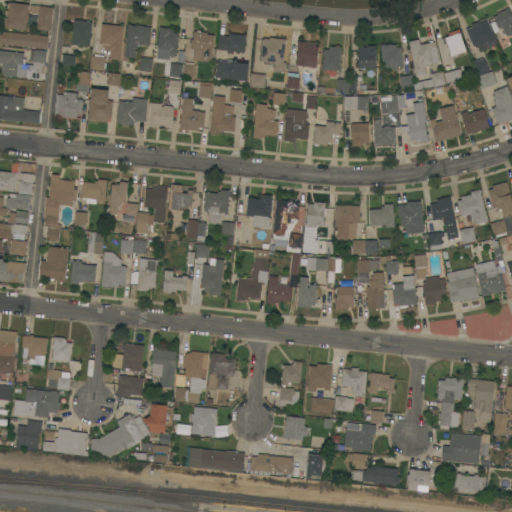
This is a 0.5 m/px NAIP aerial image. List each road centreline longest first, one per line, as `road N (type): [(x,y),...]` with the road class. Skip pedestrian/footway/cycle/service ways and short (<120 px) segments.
road 1 (residential): [(0,141),(403,174),(511,148)]
road 2 (tertiary): [(0,303),(511,355)]
road 3 (tertiary): [(176,0),(349,18),(429,10),(449,0)]
